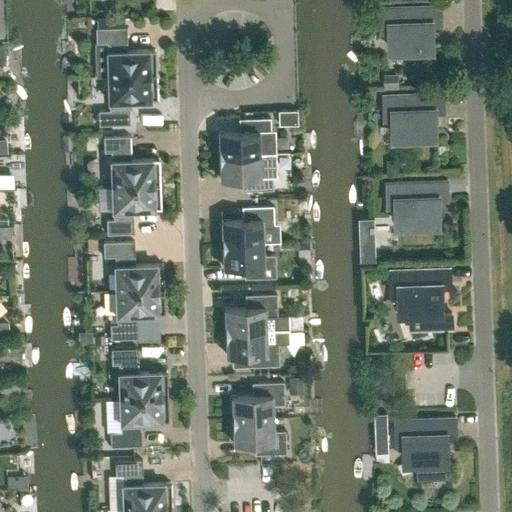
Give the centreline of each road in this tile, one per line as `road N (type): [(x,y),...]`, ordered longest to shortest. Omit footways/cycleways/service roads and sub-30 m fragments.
road 1 (residential): [(471,0),(489,511)]
road 2 (residential): [(201,511),(186,99)]
